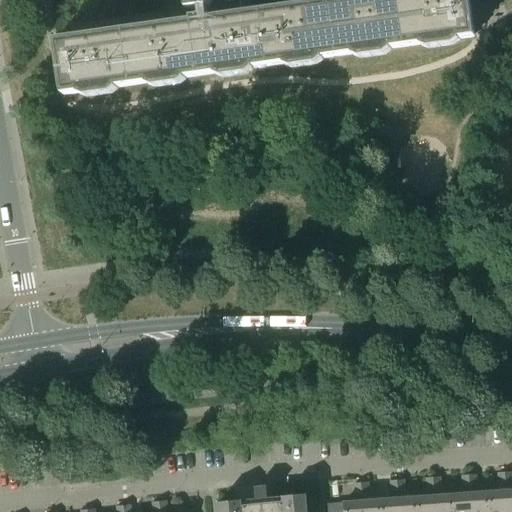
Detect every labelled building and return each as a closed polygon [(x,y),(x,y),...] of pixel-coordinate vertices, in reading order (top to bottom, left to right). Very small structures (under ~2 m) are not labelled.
[(63,93),(268,64),(475,35),(469,0),(336,0),(337,2),(243,15),(240,0),(186,0),(187,9),(69,25),(72,45),(56,47),(63,93)] [(476,475),(469,475),(470,487),(477,487),(476,475)] [(404,480),(397,480),(398,493),(405,492),(404,480)] [(368,483),(361,483),(362,495),(369,495),(368,483)] [(507,511),(506,491),(488,492),(489,511),(507,511)] [(489,511),(488,492),(470,494),(471,511),(489,511)] [(471,511),(470,494),(452,495),(453,511),(471,511)] [(307,511),(306,495),(283,497),(284,511),(307,511)] [(453,511),(452,495),(434,496),(435,511),(453,511)] [(435,511),(434,496),(416,498),(417,511),(435,511)] [(282,503),(262,505),(262,511),(284,511),(283,497),(282,498),(282,503)] [(417,511),(416,498),(398,499),(399,511),(417,511)] [(399,511),(398,499),(381,500),(381,511),(399,511)] [(381,511),(381,500),(363,501),(363,511),(381,511)] [(344,511),(363,511),(363,501),(344,503),(344,511)] [(240,511),(240,502),(218,504),(218,511),(240,511)] [(242,502),(240,502),(240,511),(262,511),(262,505),(242,507),(242,502)]
